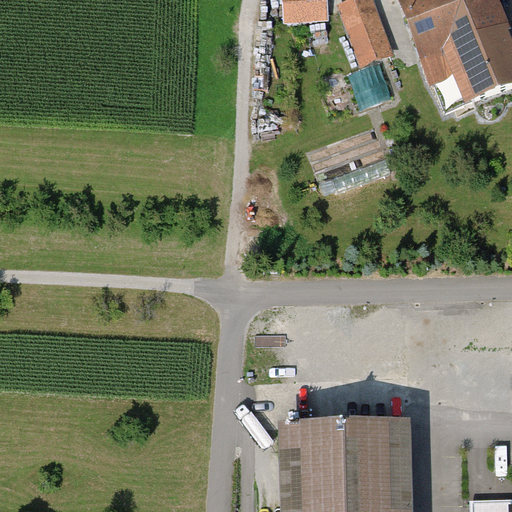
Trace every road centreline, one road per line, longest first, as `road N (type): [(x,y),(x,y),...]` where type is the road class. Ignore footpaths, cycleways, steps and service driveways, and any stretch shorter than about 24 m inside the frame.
road 1 (residential): [(511,286),(239,290),(221,511)]
road 2 (track): [(0,277),(239,290)]
